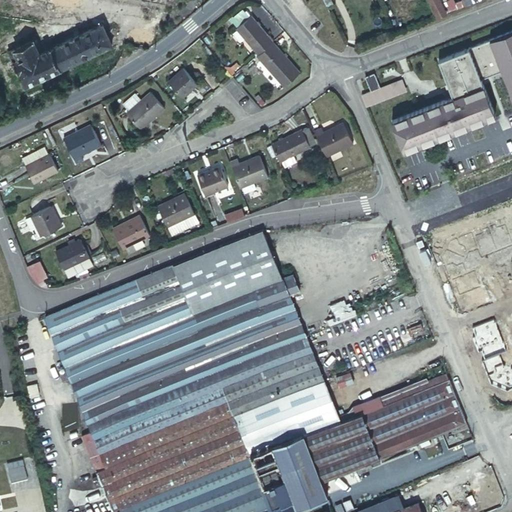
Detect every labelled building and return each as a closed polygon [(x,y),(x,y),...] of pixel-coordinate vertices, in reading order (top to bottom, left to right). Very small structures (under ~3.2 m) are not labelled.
[(436,16),(457,8),(453,0),(443,4),(442,1),(431,6),(436,16)] [(274,41),(274,40),(252,14),(237,27),(258,53),(274,41)] [(37,36),(14,48),(30,81),(116,39),(106,19),(44,49),(37,36)] [(511,33),(439,57),(452,97),(485,87),(482,77),(503,70),(511,98),(511,33)] [(258,53),(257,55),(283,86),(300,72),(274,41),(258,53)] [(168,79),(182,96),(197,83),(183,66),(168,79)] [(380,82),(375,69),(366,73),(371,85),(380,82)] [(403,151),(498,120),(487,88),(393,119),(403,151)] [(125,109),(138,126),(163,106),(149,89),(125,109)] [(318,125),(312,128),(325,155),(351,142),(340,121),(321,131),(318,125)] [(63,139),(74,163),(83,159),(80,154),(99,145),(91,126),(63,139)] [(270,142),(278,161),(309,149),(301,130),(270,142)] [(24,161),(32,180),(56,169),(48,151),(24,161)] [(235,156),(228,160),(238,186),(266,175),(257,153),(237,161),(235,156)] [(195,172),(202,193),(225,184),(218,164),(195,172)] [(155,201),(165,223),(172,219),(176,229),(190,223),(186,213),(192,210),(183,189),(155,201)] [(38,233),(39,233),(59,223),(49,203),(29,213),(38,233)] [(224,214),(228,223),(245,216),(242,207),(224,214)] [(111,224),(123,245),(149,232),(138,210),(111,224)] [(197,220),(192,210),(186,213),(190,223),(197,220)] [(38,233),(29,213),(21,217),(27,230),(31,229),(33,235),(38,233)] [(172,219),(165,223),(169,232),(176,229),(172,219)] [(227,398),(251,457),(269,502),(271,508),(291,500),(271,444),(300,433),(302,438),(334,425),(335,426),(341,423),(338,416),(289,293),(298,289),(292,274),(283,278),(263,229),(174,265),(227,398)] [(54,248),(61,265),(62,265),(86,254),(87,254),(78,237),(54,248)] [(86,254),(62,265),(65,273),(90,262),(86,254)] [(35,259),(29,262),(36,277),(39,276),(35,266),(37,265),(35,259)] [(102,486),(112,511),(114,511),(251,457),(227,398),(174,265),(46,316),(92,432),(82,435),(98,477),(92,479),(96,488),(102,486)] [(339,388),(354,382),(350,372),(335,378),(339,388)] [(291,500),(295,509),(328,497),(327,494),(321,480),(356,467),(359,473),(373,467),(370,461),(441,433),(467,423),(447,373),(427,381),(426,377),(352,406),(346,413),(338,416),(341,423),(335,426),(334,425),(302,438),(300,433),(271,444),(291,500)] [(474,442),(467,423),(441,433),(449,452),(474,442)] [(114,511),(243,511),(252,508),(269,502),(251,457),(114,511)] [(9,469),(11,482),(27,479),(25,465),(9,469)] [(321,480),(327,494),(361,480),(359,473),(356,467),(321,480)] [(358,511),(390,511),(400,508),(395,496),(358,511)] [(296,511),(295,509),(291,500),(271,508),(269,502),(252,508),(253,511),(296,511)] [(423,511),(419,501),(400,508),(390,511),(423,511)]
